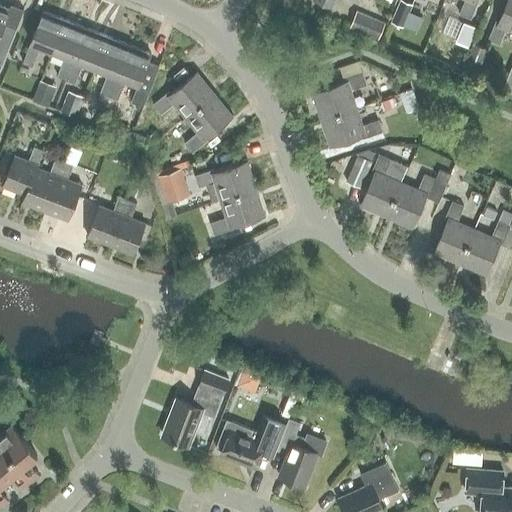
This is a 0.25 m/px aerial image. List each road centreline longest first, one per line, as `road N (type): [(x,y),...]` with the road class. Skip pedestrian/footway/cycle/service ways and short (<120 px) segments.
road 1 (residential): [(315,223),(388,280),(511,335)]
road 2 (residential): [(209,33),(261,89),(315,223)]
road 3 (residential): [(167,303),(0,235)]
road 4 (residential): [(315,223),(167,303)]
road 5 (residential): [(262,511),(111,452)]
road 6 (residential): [(111,452),(167,303)]
